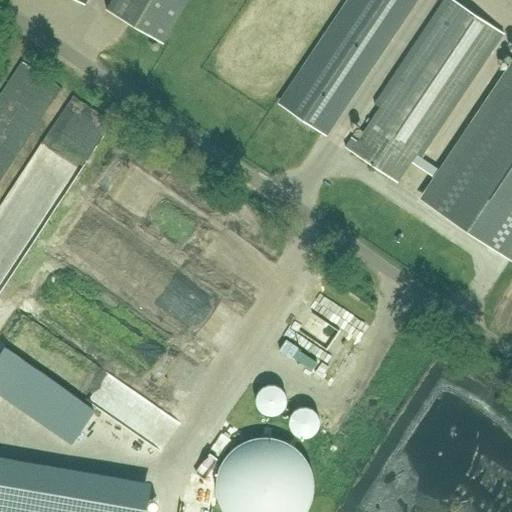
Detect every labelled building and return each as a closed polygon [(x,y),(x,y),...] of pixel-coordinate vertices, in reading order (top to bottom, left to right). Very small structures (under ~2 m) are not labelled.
[(161,44),(187,0),(110,0),(105,10),(161,44)] [(323,133),(413,0),(350,0),(280,104),(323,133)] [(344,148),(349,152),(396,183),(498,31),(451,0),(356,142),(350,138),(344,148)] [(511,66),(422,201),(510,259),(511,255),(511,66)] [(6,348),(0,355),(0,391),(72,441),(94,409),(6,348)] [(303,511),(308,504),(311,491),(311,479),(307,467),(301,456),(292,447),(281,441),(268,438),(256,438),(244,441),(233,448),(224,457),(218,468),(215,480),(215,493),(218,505),(222,511),(303,511)] [(110,510),(123,497),(107,481),(94,494),(110,510)]
